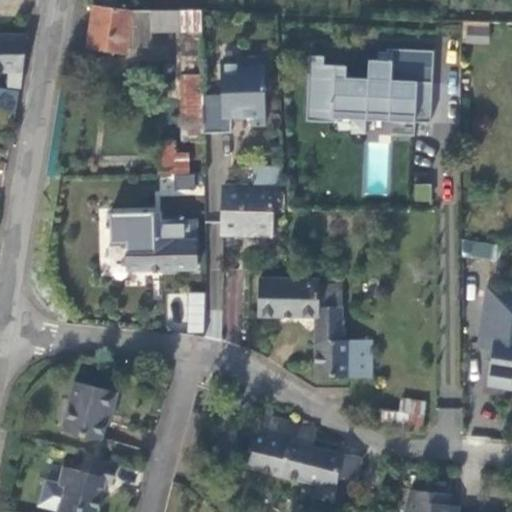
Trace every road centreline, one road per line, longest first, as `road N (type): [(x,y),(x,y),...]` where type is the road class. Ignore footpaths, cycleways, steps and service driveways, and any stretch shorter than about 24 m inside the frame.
road 1 (residential): [(195,360),(259,373),(358,438),(511,456)]
road 2 (residential): [(59,0),(4,327)]
road 3 (residential): [(4,327),(195,360)]
road 4 (residential): [(195,360),(157,511)]
